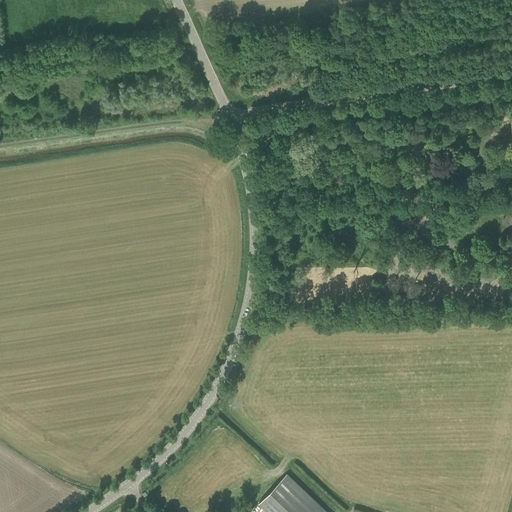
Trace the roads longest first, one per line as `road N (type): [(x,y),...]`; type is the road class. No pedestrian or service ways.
road 1 (unclassified): [(90,511),(139,480),(198,417),(242,330),(256,268),(254,219),(229,117)]
road 2 (unclassified): [(229,117),(511,76)]
road 3 (track): [(0,146),(229,117)]
road 4 (unclassified): [(229,117),(175,0)]
